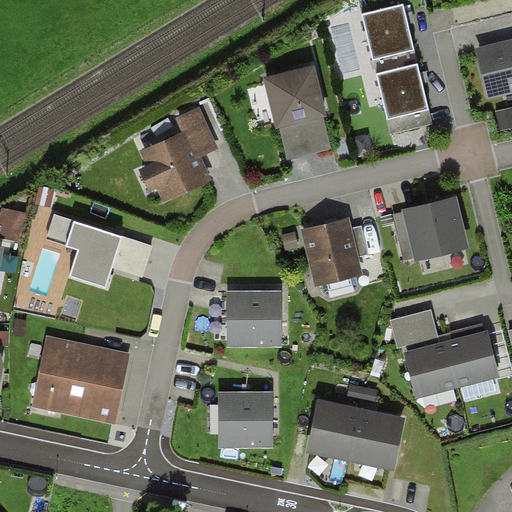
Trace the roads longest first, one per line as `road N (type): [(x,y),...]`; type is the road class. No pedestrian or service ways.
road 1 (residential): [(140,471),(181,281),(212,225),(250,205),(439,160),(511,154)]
road 2 (residential): [(300,511),(140,471)]
road 3 (residential): [(140,471),(0,448)]
